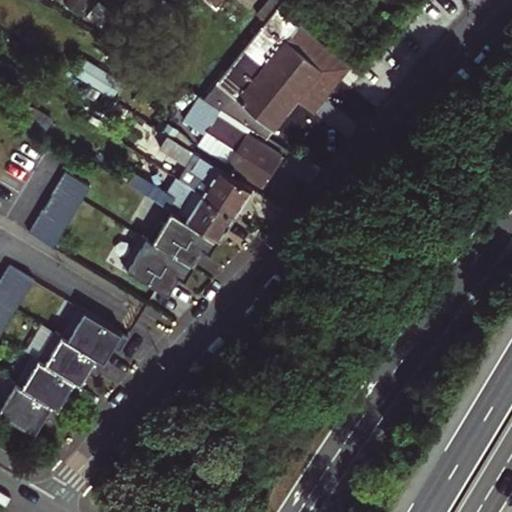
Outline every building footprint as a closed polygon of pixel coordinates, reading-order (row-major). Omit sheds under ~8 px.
[(277,0),(262,20),(272,28),(284,13),(289,8),(279,0),(277,0)] [(337,0),(327,12),(343,25),(353,13),(337,0)] [(284,13),(293,20),(298,14),(289,8),(284,13)] [(272,28),(210,103),(273,144),(303,108),(318,120),(351,79),(288,26),(293,20),(284,13),(272,28)] [(108,98),(116,85),(102,76),(93,88),(108,98)] [(224,119),(204,151),(268,192),(289,161),(224,119)] [(191,186),(243,219),(259,194),(166,135),(158,148),(192,169),(184,182),(191,186)] [(316,189),(326,178),(298,160),(290,172),(316,189)] [(226,245),(243,219),(191,186),(181,202),(166,193),(168,189),(138,170),(130,184),(176,213),(226,245)] [(73,177),(35,238),(59,253),(97,193),(73,177)] [(176,213),(155,245),(200,273),(212,255),(219,259),(227,246),(226,245),(176,213)] [(148,242),(128,273),(173,301),(184,284),(191,288),(200,273),(155,245),(148,242)] [(15,270),(0,293),(0,346),(39,285),(15,270)] [(83,311),(66,338),(109,365),(119,350),(125,354),(133,341),(83,311)] [(36,357),(43,361),(60,334),(47,326),(30,353),(36,357)] [(60,334),(43,361),(86,388),(95,373),(102,377),(109,365),(66,338),(60,334)] [(36,357),(19,384),(62,411),(72,396),(78,400),(86,388),(43,361),(36,357)] [(13,380),(0,400),(0,412),(38,435),(48,419),(54,423),(62,411),(19,384),(13,380)]
